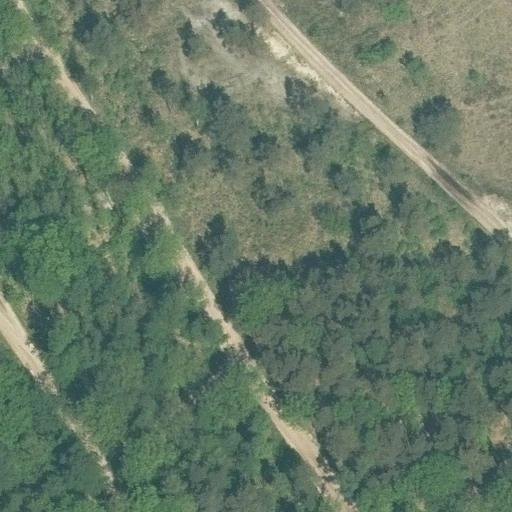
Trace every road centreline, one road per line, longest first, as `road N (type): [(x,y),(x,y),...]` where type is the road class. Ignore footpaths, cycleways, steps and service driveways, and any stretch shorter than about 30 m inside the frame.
road 1 (track): [(345,511),(4,0)]
road 2 (track): [(258,0),(511,249)]
road 3 (track): [(17,511),(245,367)]
road 4 (track): [(130,511),(0,313)]
road 5 (track): [(0,235),(133,194)]
